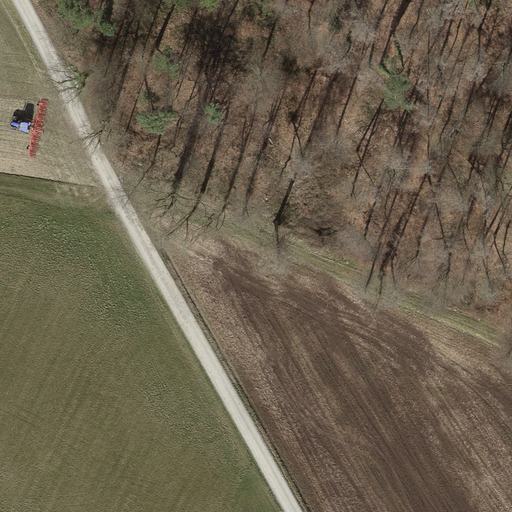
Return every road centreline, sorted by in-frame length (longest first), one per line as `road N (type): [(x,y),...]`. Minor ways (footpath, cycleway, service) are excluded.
road 1 (track): [(293,511),(111,186),(19,0)]
road 2 (track): [(111,186),(274,239),(511,338)]
